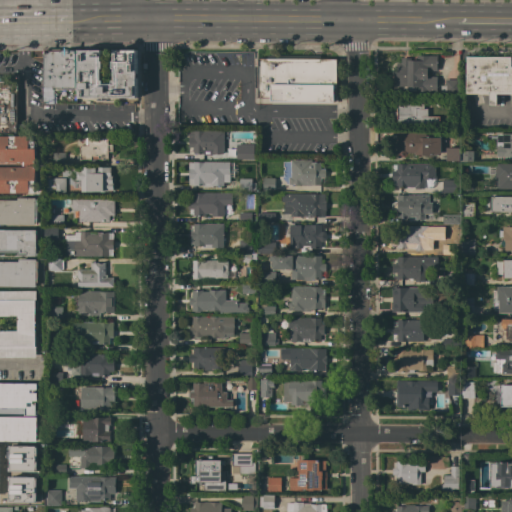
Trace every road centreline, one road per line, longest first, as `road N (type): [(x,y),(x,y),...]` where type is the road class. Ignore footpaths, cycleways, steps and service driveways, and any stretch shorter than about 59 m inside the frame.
road 1 (residential): [(357,434),(359,51),(344,20)]
road 2 (residential): [(157,431),(155,48)]
road 3 (secondary): [(344,20),(142,19)]
road 4 (residential): [(357,434),(157,431)]
road 5 (residential): [(511,435),(357,434)]
